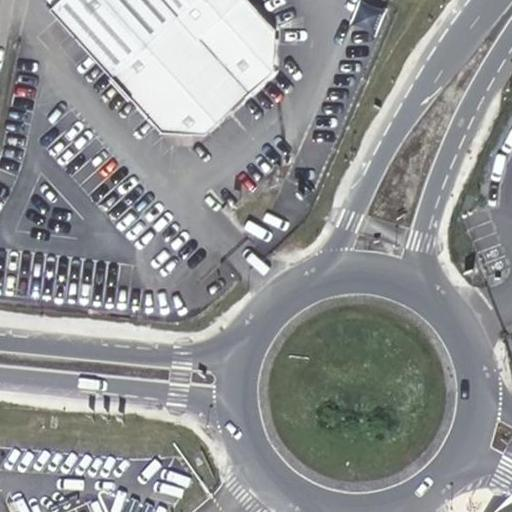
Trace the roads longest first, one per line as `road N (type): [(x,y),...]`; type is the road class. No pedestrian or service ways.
road 1 (secondary): [(492,0),(435,71),(317,274)]
road 2 (secondary): [(432,292),(421,243),(435,185),(480,84),(511,36)]
road 3 (secondary): [(244,343),(184,359),(0,341)]
road 4 (secondary): [(0,374),(180,392),(237,417)]
road 5 (secondary): [(432,292),(396,274),(317,274)]
